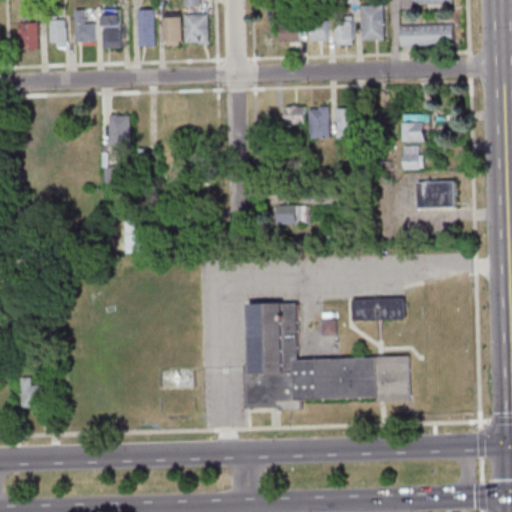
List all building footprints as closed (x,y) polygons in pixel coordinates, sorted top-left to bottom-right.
[(382,5),(383,39),(361,40),(359,6),(382,5)] [(101,9),(102,48),(120,48),(119,8),(101,9)] [(74,10),(74,42),(94,41),(94,23),(84,23),(83,9),(74,10)] [(137,10),(137,46),(153,46),(153,9),(137,10)] [(161,13),(162,42),(165,41),(165,46),(178,45),(178,41),(181,41),(180,12),(161,13)] [(184,14),(185,43),(198,42),(198,44),(208,44),(207,14),(184,14)] [(18,23),(22,23),(21,16),(29,16),(29,22),(37,22),(38,49),(19,50),(18,23)] [(286,25),(278,25),(278,42),(299,42),(298,16),(286,16),(286,25)] [(337,21),(337,16),(351,16),(351,45),(334,46),(333,21),(337,21)] [(48,20),(65,20),(65,27),(66,27),(66,41),(67,42),(67,47),(55,47),(55,42),(49,42),(48,20)] [(326,20),(327,40),(309,41),(309,20),(326,20)] [(399,25),(400,46),(452,45),(451,24),(399,25)] [(280,108),(281,126),(305,125),(305,107),(298,107),(298,106),(291,106),(291,107),(280,108)] [(318,106),(329,106),(330,139),(309,139),(308,109),(319,109),(318,106)] [(336,109),(340,109),(350,109),(350,108),(357,108),(357,138),(337,139),(336,109)] [(167,113),(167,135),(185,135),(185,113),(167,113)] [(403,114),(404,142),(425,141),(425,123),(430,123),(430,114),(403,114)] [(110,115),(111,147),(131,146),(130,116),(117,116),(117,115),(110,115)] [(404,146),(419,146),(419,154),(419,155),(424,155),(424,168),(420,168),(420,169),(404,170),(404,146)] [(137,153),(137,149),(143,149),(143,152),(148,152),(148,173),(139,173),(138,167),(134,167),(133,153),(137,153)] [(365,161),(374,160),(374,156),(384,156),(384,173),(365,174),(365,161)] [(263,158),(263,173),(281,173),(280,157),(263,158)] [(350,159),(351,177),(363,176),(363,159),(350,159)] [(106,167),(106,184),(122,183),(122,167),(106,167)] [(419,208),(418,183),(454,182),(455,207),(419,208)] [(314,189),(314,203),(333,203),(333,201),(341,200),(341,191),(332,191),(332,189),(314,189)] [(277,207),(278,225),(309,225),(309,206),(277,207)] [(124,211),(125,253),(152,252),(152,242),(144,243),(144,234),(137,235),(137,226),(144,226),(143,210),(124,211)] [(342,224),(342,238),(356,238),(356,224),(342,224)] [(352,300),(405,298),(405,319),(353,321),(352,300)] [(411,401),(378,402),(378,399),(303,402),(303,409),(277,410),(277,408),(247,409),(246,366),(250,366),(248,306),(297,304),(299,361),(409,357),(411,401)] [(322,321),(337,320),(338,334),(323,335),(322,321)] [(31,343),(53,342),(53,357),(31,358),(31,343)] [(21,378),(32,378),(32,386),(50,385),(51,411),(33,412),(33,408),(22,408),(21,378)]
